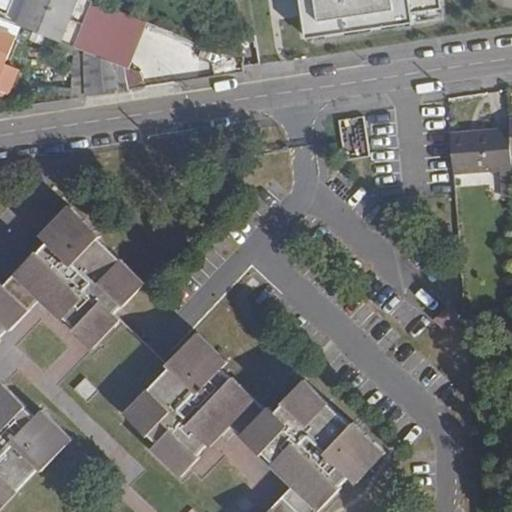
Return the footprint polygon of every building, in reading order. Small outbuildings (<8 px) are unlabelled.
[(0,0),(0,7),(23,15),(28,0),(0,0)] [(28,0),(23,15),(19,24),(21,25),(63,42),(68,43),(75,46),(95,54),(126,66),(144,21),(113,8),(93,0),(28,0)] [(302,0),(309,42),(446,21),(442,0),(302,0)] [(20,69),(6,63),(15,41),(21,25),(19,24),(0,16),(0,90),(11,94),(20,69)] [(21,25),(15,41),(62,60),(68,43),(63,42),(21,25)] [(73,87),(41,86),(42,104),(129,90),(126,66),(95,54),(75,46),(73,87)] [(338,120),(345,158),(367,154),(360,117),(338,120)] [(509,128),(450,133),(453,174),(511,169),(511,155),(509,128)] [(123,305),(126,307),(148,283),(122,259),(121,259),(100,239),(102,236),(70,206),(40,237),(48,244),(38,254),(36,252),(5,285),(2,282),(0,283),(0,511),(20,491),(19,490),(40,468),(44,471),(74,440),(43,410),(36,417),(26,408),(27,406),(0,379),(0,344),(2,342),(1,342),(12,330),(13,331),(31,312),(30,311),(40,300),(63,321),(66,319),(76,328),(73,330),(94,350),(122,320),(116,314),(123,305)] [(450,300),(436,316),(448,327),(462,311),(450,300)] [(230,362),(201,334),(195,341),(171,366),(126,413),(148,436),(150,435),(158,443),(152,450),(182,479),(201,458),(198,455),(208,444),(212,448),(234,426),(263,455),(266,452),(275,462),(272,465),(294,486),(269,511),(319,511),(343,488),(341,487),(351,477),(358,484),(388,452),(355,422),(352,424),(331,404),(332,403),(306,378),(284,402),(285,403),(278,411),(272,405),(268,409),(234,376),(233,378),(223,369),(230,362)] [(88,403),(99,391),(86,378),(75,390),(88,403)]
